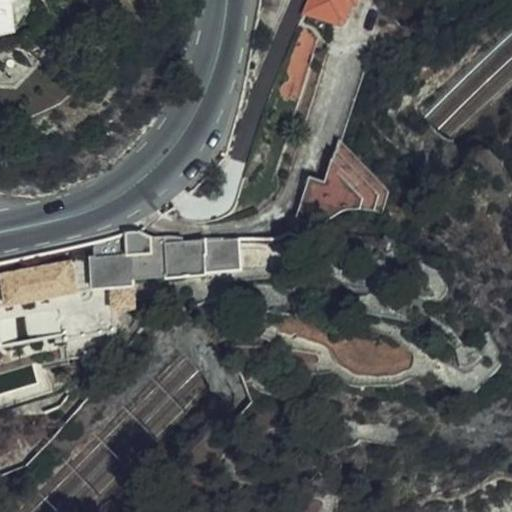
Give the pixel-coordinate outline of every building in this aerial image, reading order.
[(13,0),(0,0),(0,17),(16,15),(13,0)] [(308,0),(303,12),(333,19),(350,10),(352,0),(308,0)] [(295,233),(319,241),(350,221),(355,219),(374,225),(384,195),(339,150),(325,195),(308,190),(295,233)] [(384,195),(374,225),(382,227),(390,202),(384,195)] [(136,310),(136,308),(134,281),(212,277),(212,274),(210,240),(184,242),(183,238),(153,237),(140,231),(139,231),(128,233),(56,252),(0,264),(0,317),(49,308),(53,331),(57,339),(111,336),(110,313),(134,310),(136,310)] [(251,272),(249,238),(210,240),(212,274),(251,272)]
